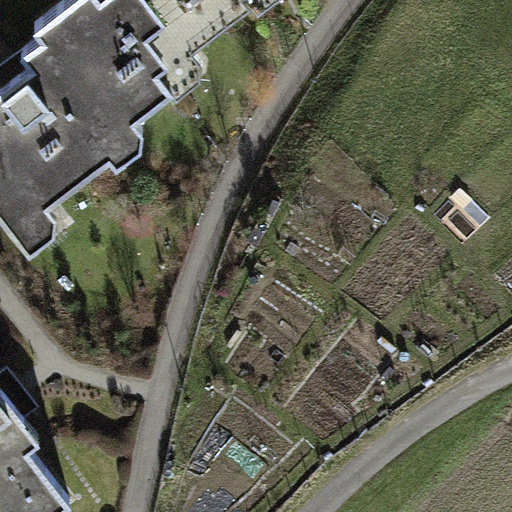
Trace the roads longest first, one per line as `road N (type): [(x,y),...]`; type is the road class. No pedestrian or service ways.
road 1 (track): [(355,0),(335,19),(213,212),(138,511)]
road 2 (track): [(325,511),(405,440),(511,369)]
